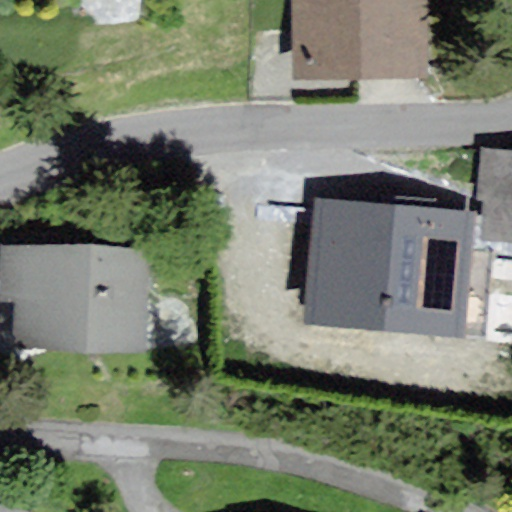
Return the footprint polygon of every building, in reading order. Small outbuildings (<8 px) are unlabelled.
[(300,0),(300,76),(436,78),(437,0),(300,0)] [(511,155),(499,154),(492,235),(511,236),(511,155)] [(326,204),(315,314),(457,327),(468,217),(326,204)] [(13,239),(7,343),(150,352),(156,248),(13,239)] [(0,499),(0,511),(46,511),(47,507),(0,499)]
